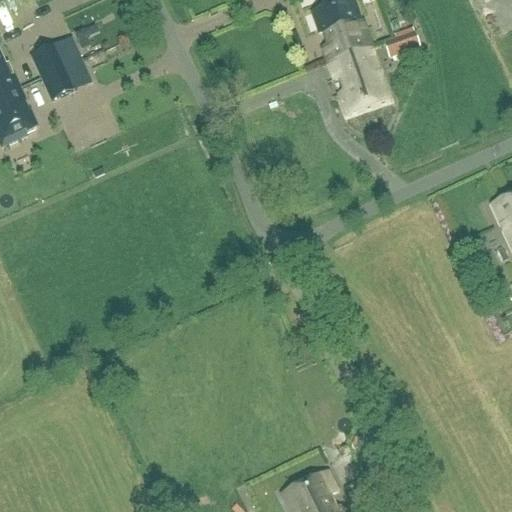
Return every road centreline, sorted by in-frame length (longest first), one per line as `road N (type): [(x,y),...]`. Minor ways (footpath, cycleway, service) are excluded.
road 1 (unclassified): [(282,253),(154,0)]
road 2 (unclassified): [(282,253),(405,496)]
road 3 (unclassified): [(511,146),(282,253)]
